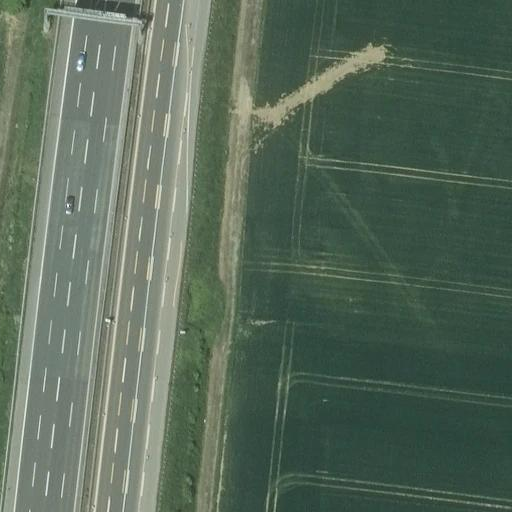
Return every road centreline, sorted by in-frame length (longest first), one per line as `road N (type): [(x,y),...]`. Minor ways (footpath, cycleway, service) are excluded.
road 1 (motorway): [(116,0),(51,511)]
road 2 (motorway): [(118,511),(178,0)]
road 3 (track): [(204,511),(259,0)]
road 4 (track): [(22,0),(0,158)]
